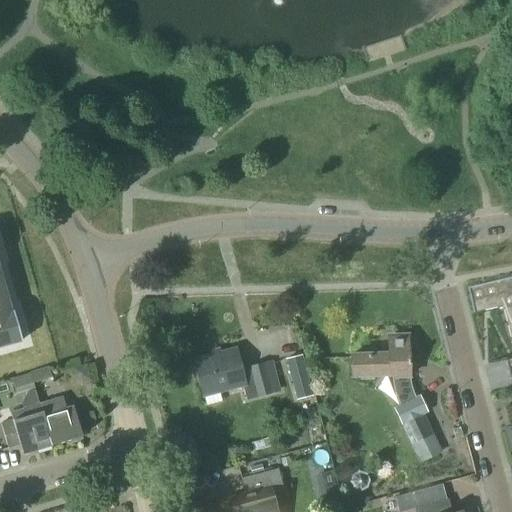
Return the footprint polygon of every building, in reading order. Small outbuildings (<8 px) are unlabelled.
[(0,336),(29,328),(20,298),(18,299),(2,247),(5,246),(0,229),(0,336)] [(509,367),(511,366),(511,277),(468,288),(474,313),(503,306),(511,343),(511,359),(507,360),(509,367)] [(408,375),(407,338),(388,338),(388,354),(350,355),(350,377),(359,377),(359,380),(373,380),(373,376),(391,376),(392,385),(393,390),(395,396),(398,406),(392,409),(419,463),(441,453),(422,415),(427,413),(419,396),(415,398),(412,393),(411,388),(410,383),(408,375)] [(256,398),(280,392),(272,361),(248,367),(249,369),(240,371),(235,350),(193,361),(202,396),(242,386),(245,400),(256,397),(256,398)] [(300,356),(286,360),(296,399),(311,395),(300,356)] [(51,446),(39,405),(38,406),(34,390),(26,393),(19,403),(22,411),(10,414),(12,420),(0,423),(0,425),(7,449),(20,446),(23,454),(51,446)] [(39,405),(51,446),(80,437),(72,408),(65,410),(62,398),(39,405)] [(91,412),(83,414),(85,423),(94,420),(91,412)] [(261,440),(264,449),(274,446),(272,437),(261,440)] [(250,476),(262,473),(260,466),(248,469),(250,476)] [(232,511),(274,511),(269,493),(282,490),(277,469),(262,473),(250,476),(240,479),(244,495),(229,499),(232,511)] [(359,492),(366,488),(369,481),(365,474),(358,472),(352,475),(349,482),(352,489),(359,492)] [(340,507),(335,490),(320,493),(324,511),(340,507)] [(460,511),(457,511),(450,511),(447,499),(438,501),(435,490),(412,496),(416,508),(415,508),(416,511),(460,511)]
